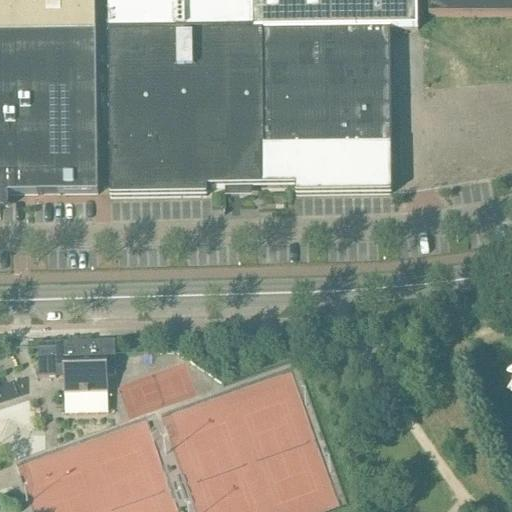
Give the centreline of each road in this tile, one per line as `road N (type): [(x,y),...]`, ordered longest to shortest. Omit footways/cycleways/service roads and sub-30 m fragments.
road 1 (tertiary): [(0,305),(365,293),(511,271)]
road 2 (unclassified): [(0,237),(407,227),(511,208)]
